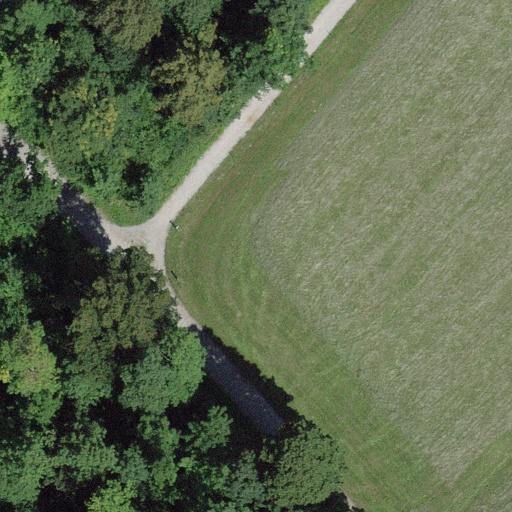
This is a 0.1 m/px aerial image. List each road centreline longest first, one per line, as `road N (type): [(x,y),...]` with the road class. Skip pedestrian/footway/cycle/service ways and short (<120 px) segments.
road 1 (track): [(0,156),(137,256),(196,340),(349,511)]
road 2 (unknown): [(137,256),(349,0)]
